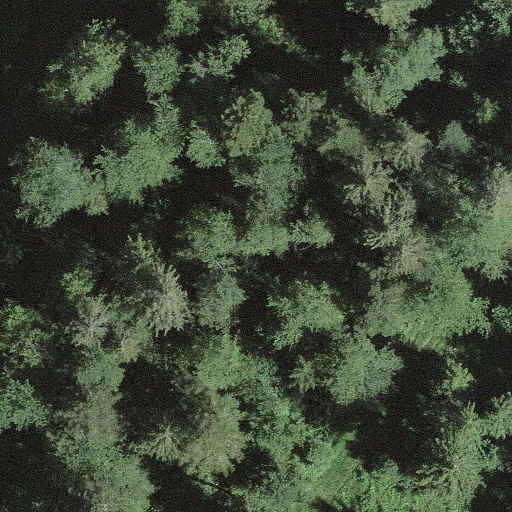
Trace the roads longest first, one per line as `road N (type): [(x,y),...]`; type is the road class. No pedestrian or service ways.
road 1 (track): [(314,511),(400,409),(511,247)]
road 2 (track): [(0,110),(49,0)]
